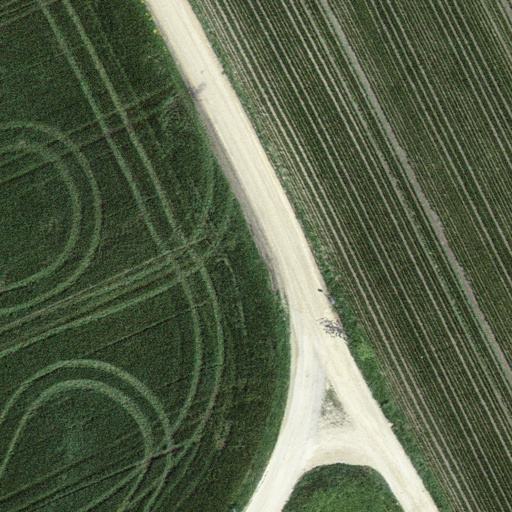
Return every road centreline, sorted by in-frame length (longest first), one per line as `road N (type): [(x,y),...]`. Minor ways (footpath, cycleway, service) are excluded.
road 1 (track): [(301,293),(259,180),(171,0)]
road 2 (track): [(301,293),(381,450)]
road 3 (track): [(294,449),(309,365),(301,293)]
